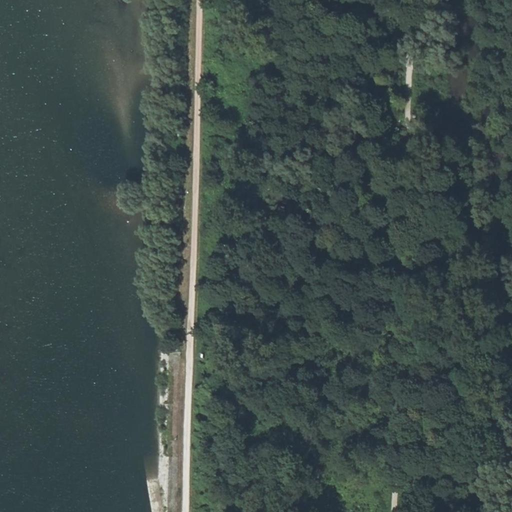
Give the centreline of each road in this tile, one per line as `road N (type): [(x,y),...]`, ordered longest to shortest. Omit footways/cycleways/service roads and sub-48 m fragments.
road 1 (track): [(414,0),(399,511)]
road 2 (track): [(201,0),(186,511)]
